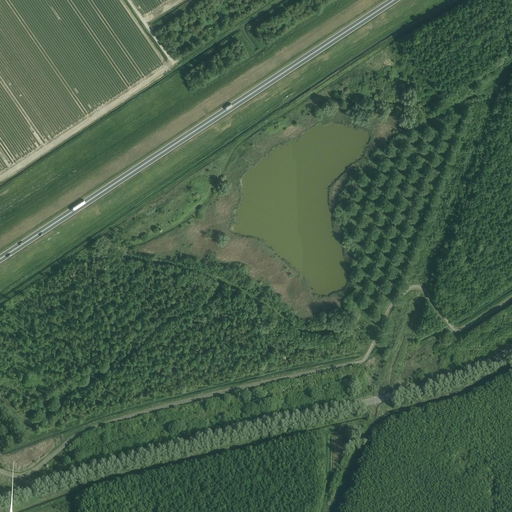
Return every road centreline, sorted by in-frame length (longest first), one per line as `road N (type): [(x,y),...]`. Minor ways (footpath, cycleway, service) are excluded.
road 1 (tertiary): [(0,502),(110,463),(442,382),(511,347)]
road 2 (track): [(41,511),(108,484),(449,402),(511,370)]
road 3 (track): [(337,511),(495,79),(511,67)]
road 4 (trunk): [(0,258),(394,0)]
